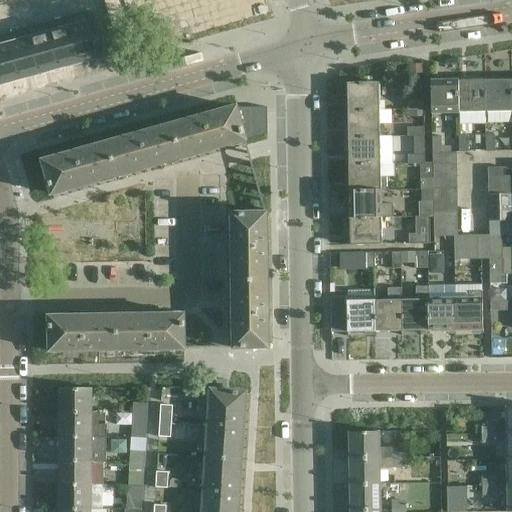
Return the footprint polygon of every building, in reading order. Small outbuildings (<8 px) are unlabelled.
[(98,61),(120,55),(109,16),(108,16),(103,18),(89,22),(86,12),(85,13),(98,59),(98,61)] [(79,64),(98,59),(85,13),(66,18),(79,64)] [(60,70),(79,64),(66,18),(47,23),(60,70)] [(40,75),(60,70),(47,23),(27,29),(40,75)] [(20,80),(40,75),(27,29),(8,34),(20,80)] [(0,83),(1,86),(20,80),(8,34),(0,36),(0,83)] [(485,112),(484,81),(457,82),(458,113),(485,112)] [(511,95),(511,81),(484,81),(485,112),(511,111),(511,95)] [(458,113),(457,82),(431,82),(432,113),(458,113)] [(348,84),(348,111),(379,110),(379,83),(348,84)] [(407,102),(407,110),(424,110),(424,101),(407,102)] [(246,141),(237,107),(172,125),(181,159),(246,141)] [(237,108),(237,107),(246,141),(267,135),(267,108),(237,108)] [(380,126),(379,110),(348,111),(348,138),(380,137),(380,138),(385,138),(385,126),(380,126)] [(424,118),(424,110),(407,110),(408,118),(424,118)] [(181,159),(172,125),(107,143),(117,177),(181,159)] [(408,128),(408,137),(415,137),(415,136),(424,136),(424,128),(408,128)] [(425,163),(424,136),(415,136),(415,137),(415,156),(412,156),(411,165),(420,165),(420,163),(425,163)] [(469,153),(468,136),(459,137),(459,153),(469,153)] [(496,152),(495,136),(486,136),(486,153),(496,152)] [(380,137),(348,138),(349,165),(380,164),(380,138),(380,137)] [(432,137),(432,154),(442,154),(441,137),(432,137)] [(117,177),(107,143),(43,162),(52,195),(117,177)] [(457,166),(457,153),(442,154),(432,154),(432,164),(432,166),(457,166)] [(425,164),(425,163),(420,163),(420,165),(421,178),(433,178),(432,166),(432,164),(425,164)] [(381,190),(380,164),(349,165),(349,192),(381,190)] [(457,178),(457,166),(432,166),(433,178),(457,178)] [(488,169),(488,177),(505,177),(505,168),(488,169)] [(510,177),(505,177),(488,177),(489,195),(511,195),(510,177)] [(433,190),(433,178),(421,178),(421,190),(433,190)] [(457,189),(457,178),(433,178),(433,190),(457,189)] [(458,201),(457,189),(433,190),(433,202),(458,201)] [(381,205),(381,190),(349,192),(350,219),(381,219),(393,218),(393,205),(381,205)] [(433,213),(433,202),(433,190),(421,190),(421,203),(419,203),(419,218),(430,218),(433,218),(433,213)] [(489,195),(489,211),(511,210),(511,195),(489,195)] [(458,213),(458,201),(433,202),(433,213),(458,213)] [(489,211),(489,222),(511,222),(511,210),(489,211)] [(458,225),(458,213),(433,213),(433,218),(433,225),(458,225)] [(267,281),(266,214),(232,214),(233,281),(267,281)] [(430,245),(430,218),(419,218),(415,218),(416,235),(409,235),(409,245),(430,245)] [(382,246),(381,219),(350,219),(350,246),(382,246)] [(489,222),(490,236),(502,236),(511,236),(511,235),(511,222),(489,222)] [(458,237),(458,225),(433,225),(434,237),(454,237),(458,237)] [(490,260),(490,248),(490,236),(478,237),(479,260),(490,260)] [(502,248),(502,236),(490,236),(490,248),(502,248)] [(466,248),(466,237),(458,237),(454,237),(454,249),(466,248)] [(479,260),(478,237),(466,237),(466,248),(466,260),(479,260)] [(466,260),(466,248),(454,249),(454,260),(466,260)] [(502,260),(502,248),(490,248),(490,260),(502,260)] [(393,253),(391,253),(391,270),(400,269),(400,253),(393,253)] [(427,253),(414,253),(414,269),(427,269),(427,253)] [(365,254),(365,270),(374,270),(374,254),(365,254)] [(503,276),(502,260),(490,260),(490,277),(503,277),(503,276)] [(506,276),(503,276),(503,277),(490,277),(490,285),(507,285),(506,276)] [(267,281),(233,281),(234,348),(268,348),(267,281)] [(429,331),(428,300),(427,287),(415,288),(416,300),(401,300),(402,332),(429,331)] [(374,301),(375,333),(402,332),(401,300),(401,288),(389,289),(389,301),(375,301),(374,301)] [(347,301),(331,301),(332,333),(375,333),(374,301),(375,301),(375,290),(374,290),(374,291),(348,291),(348,297),(347,297),(347,301)] [(483,330),(482,292),(469,292),(469,299),(455,299),(456,331),(483,330)] [(456,331),(455,299),(428,300),(429,331),(456,331)] [(507,311),(507,303),(491,303),(491,312),(507,311)] [(184,350),(184,315),(117,316),(117,351),(184,350)] [(117,351),(117,316),(49,317),(50,352),(117,351)] [(92,389),(60,389),(60,414),(91,414),(92,389)] [(245,393),(211,391),(206,458),(241,460),(245,393)] [(134,404),(134,414),(147,415),(148,405),(134,404)] [(161,405),(160,421),(171,422),(172,406),(161,405)] [(511,433),(511,407),(507,408),(507,424),(494,424),(494,425),(482,426),(482,434),(495,434),(507,434),(511,433)] [(92,414),(60,414),(60,437),(101,438),(105,438),(107,426),(106,426),(106,414),(92,414)] [(133,424),(132,438),(146,438),(147,425),(147,415),(134,414),(133,424)] [(160,422),(159,437),(170,438),(171,422),(160,421),(160,422)] [(366,433),(349,433),(350,459),(380,459),(379,438),(379,433),(379,431),(366,432),(366,433)] [(482,434),(482,443),(495,443),(495,434),(482,434)] [(101,438),(60,437),(59,461),(91,462),(104,462),(105,462),(105,438),(101,438)] [(131,438),(130,462),(145,463),(146,439),(131,438)] [(406,459),(405,450),(391,450),(391,459),(406,459)] [(237,511),(241,460),(206,458),(202,511),(237,511)] [(406,468),(406,459),(391,459),(380,459),(350,459),(350,486),(380,485),(380,470),(392,470),(392,469),(406,468)] [(91,462),(59,461),(59,486),(91,487),(104,486),(104,462),(91,462)] [(130,462),(129,485),(143,486),(145,463),(130,462)] [(157,472),(156,488),(167,489),(168,473),(157,472)] [(482,477),(483,487),(495,487),(495,477),(482,477)] [(357,511),(381,511),(380,485),(350,486),(351,502),(350,511),(357,511)] [(91,487),(59,486),(59,511),(91,511),(91,487)] [(495,496),(495,487),(483,487),(483,496),(495,496)] [(156,488),(154,488),(153,505),(166,506),(167,489),(156,488)] [(127,501),(127,511),(140,511),(141,511),(142,502),(127,501)] [(392,501),(392,511),(406,511),(406,501),(392,501)]
